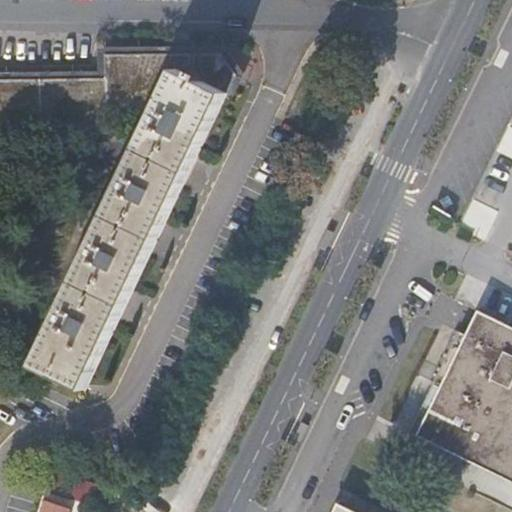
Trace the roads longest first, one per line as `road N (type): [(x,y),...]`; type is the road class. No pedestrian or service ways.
road 1 (secondary): [(226,511),(464,25)]
road 2 (residential): [(0,5),(464,25)]
